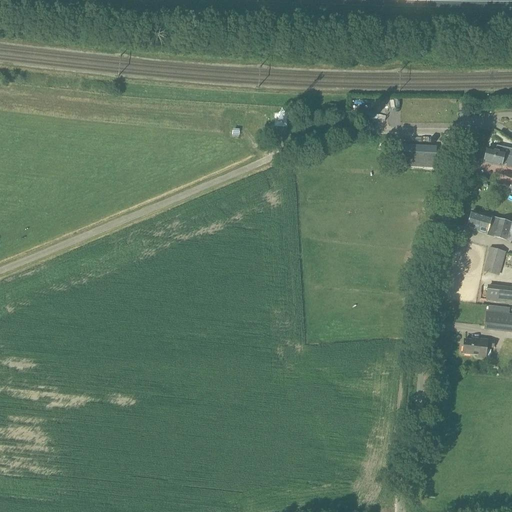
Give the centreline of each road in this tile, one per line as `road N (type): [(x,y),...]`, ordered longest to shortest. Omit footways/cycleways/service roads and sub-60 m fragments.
road 1 (unclassified): [(0,280),(333,139),(465,138)]
road 2 (unclassified): [(406,511),(432,292),(465,138)]
